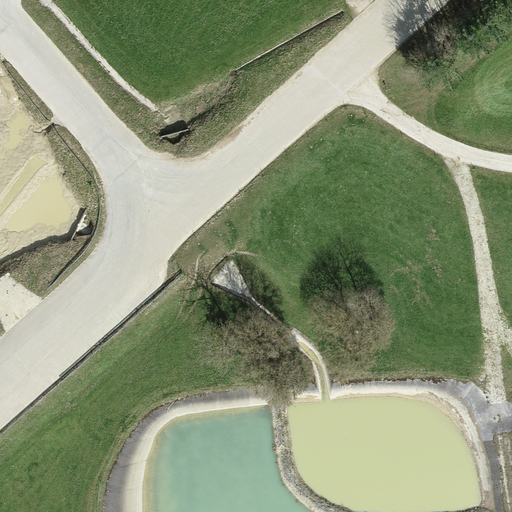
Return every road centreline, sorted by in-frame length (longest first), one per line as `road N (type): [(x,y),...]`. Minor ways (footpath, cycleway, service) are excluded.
road 1 (track): [(511,346),(488,301),(459,152)]
road 2 (track): [(338,68),(405,126),(511,165)]
